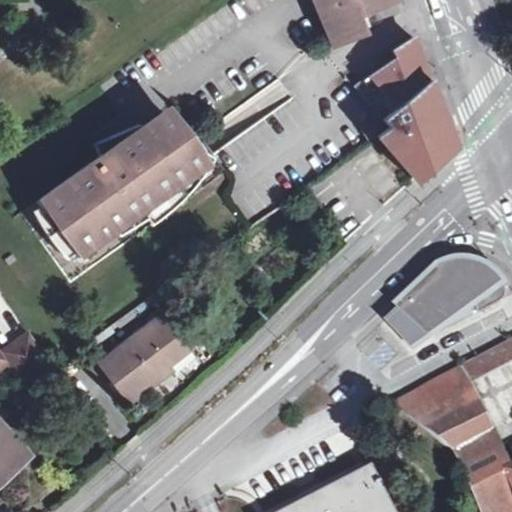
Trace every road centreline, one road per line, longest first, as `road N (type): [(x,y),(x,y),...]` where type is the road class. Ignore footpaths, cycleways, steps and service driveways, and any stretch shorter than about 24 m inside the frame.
road 1 (secondary): [(424,239),(126,511)]
road 2 (secondary): [(449,0),(510,158)]
